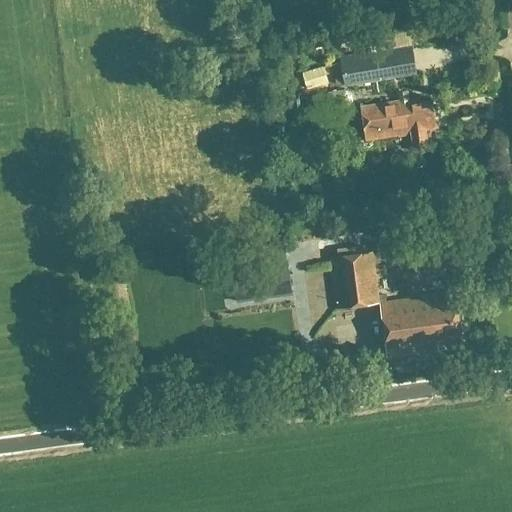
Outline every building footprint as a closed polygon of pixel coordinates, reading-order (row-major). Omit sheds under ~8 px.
[(344,87),(349,86),(414,75),(410,51),(340,63),(344,87)] [(304,87),(304,103),(337,101),(336,86),(304,87)] [(419,99),(408,101),(407,93),(397,95),(398,102),(359,109),(365,142),(400,137),(400,138),(410,137),(413,154),(427,152),(423,131),(435,129),(430,101),(419,103),(419,99)] [(356,113),(354,102),(323,106),(325,117),(356,113)] [(413,249),(423,248),(421,233),(411,235),(413,249)] [(334,310),(379,305),(386,359),(437,352),(436,345),(460,342),(453,294),(384,304),(383,297),(377,298),(371,253),(328,259),(334,310)] [(289,270),(221,279),(224,311),(292,303),(289,270)] [(345,379),(365,376),(362,361),(342,365),(345,379)]
